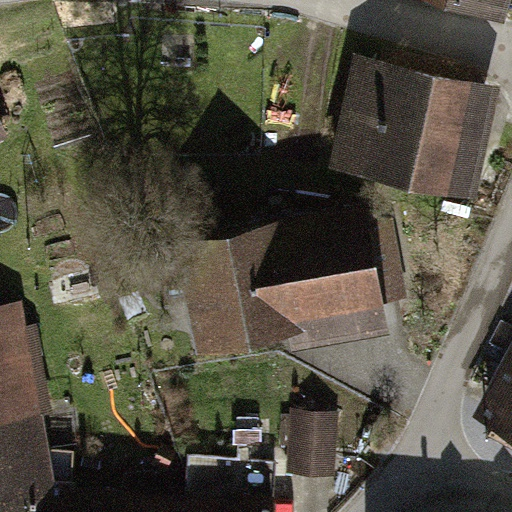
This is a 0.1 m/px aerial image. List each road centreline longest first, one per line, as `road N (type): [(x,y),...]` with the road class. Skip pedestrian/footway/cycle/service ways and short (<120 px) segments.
road 1 (residential): [(414,488),(450,375),(511,234)]
road 2 (residential): [(511,37),(469,39),(339,0)]
